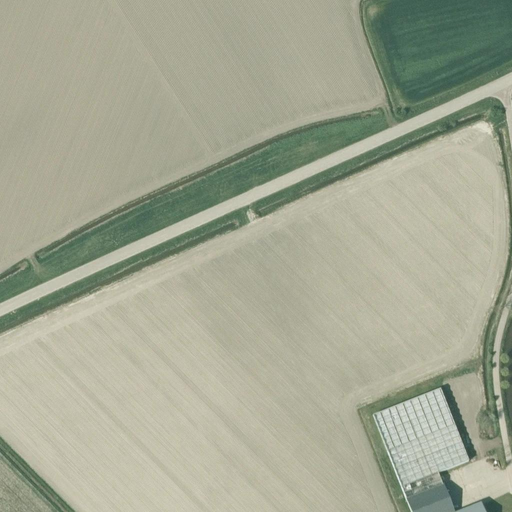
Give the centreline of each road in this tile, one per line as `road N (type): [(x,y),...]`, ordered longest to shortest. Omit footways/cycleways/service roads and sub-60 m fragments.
road 1 (tertiary): [(0,311),(502,83)]
road 2 (unclassified): [(511,477),(495,377),(511,293)]
